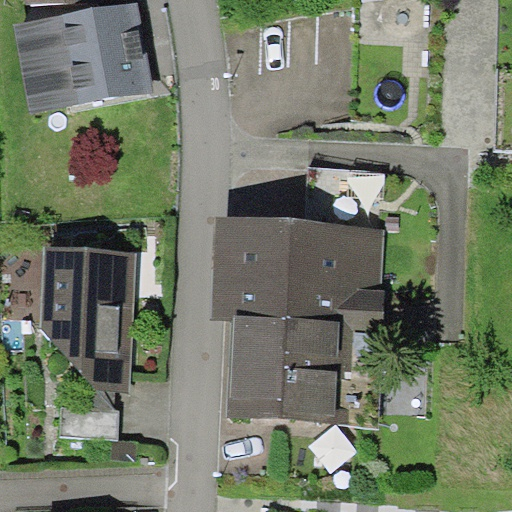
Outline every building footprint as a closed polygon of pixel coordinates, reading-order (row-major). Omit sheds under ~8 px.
[(137,2),(13,24),(31,115),(153,90),(144,41),(137,2)] [(384,229),(216,220),(210,319),(233,321),(228,417),(336,423),(338,377),(352,378),(354,331),(382,332),(384,289),(380,289),(384,229)] [(137,253),(45,247),(40,328),(94,389),(116,392),(129,393),(137,253)] [(377,426),(382,332),(354,331),(352,378),(338,377),(336,423),(377,426)] [(115,410),(116,392),(94,389),(92,409),(62,408),(60,437),(118,441),(119,410),(115,410)]
